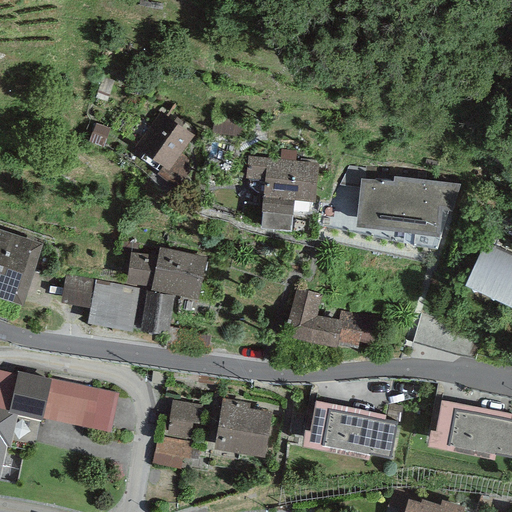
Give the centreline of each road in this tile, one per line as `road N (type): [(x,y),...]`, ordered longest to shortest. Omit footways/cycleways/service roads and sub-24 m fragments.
road 1 (residential): [(511,384),(408,366),(264,372),(0,330)]
road 2 (residential): [(128,511),(143,440),(142,394),(118,379),(0,357)]
